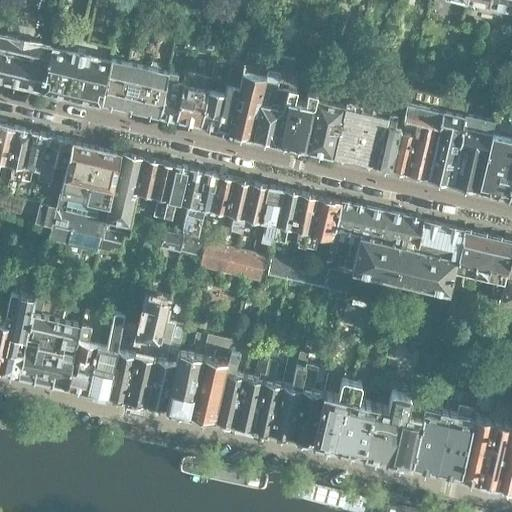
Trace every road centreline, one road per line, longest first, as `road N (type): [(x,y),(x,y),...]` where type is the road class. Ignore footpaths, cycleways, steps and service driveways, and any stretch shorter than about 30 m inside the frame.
road 1 (residential): [(511,216),(0,97)]
road 2 (residential): [(511,508),(0,389)]
